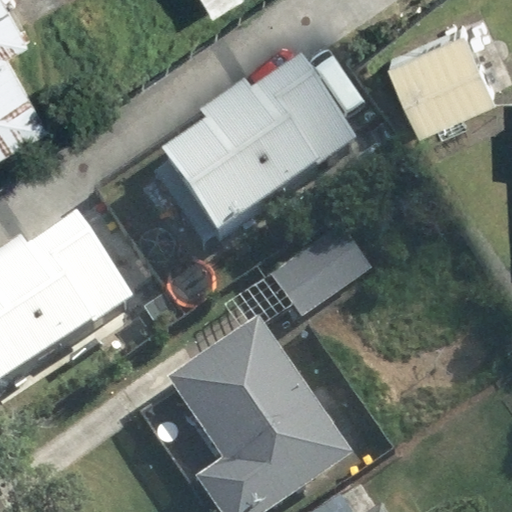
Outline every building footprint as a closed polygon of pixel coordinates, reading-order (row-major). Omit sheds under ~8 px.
[(30,36),(9,0),(0,0),(0,148),(47,123),(7,49),(30,36)] [(229,0),(205,0),(211,10),(229,0)] [(462,22),(386,58),(421,132),(497,97),(462,22)] [(217,246),(370,140),(299,38),(225,89),(218,79),(158,121),(165,131),(123,160),(184,247),(207,231),(217,246)] [(0,402),(152,297),(81,195),(8,246),(0,236),(0,402)] [(372,283),(336,228),(210,310),(231,341),(167,383),(221,465),(192,484),(210,511),(278,511),(347,467),(258,331),(289,311),(301,330),(372,283)] [(341,511),(333,500),(317,511),(341,511)]
